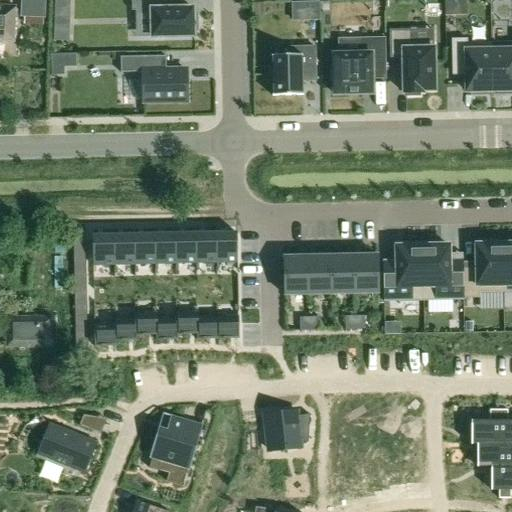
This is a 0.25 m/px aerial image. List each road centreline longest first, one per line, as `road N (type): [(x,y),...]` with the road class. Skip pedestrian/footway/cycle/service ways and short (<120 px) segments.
road 1 (residential): [(430,385),(153,398),(135,414),(96,511)]
road 2 (residential): [(511,206),(235,209),(233,143)]
road 3 (residential): [(233,143),(511,136)]
road 4 (residential): [(0,149),(233,143)]
road 5 (residential): [(233,143),(230,0)]
road 6 (residential): [(430,385),(441,511)]
